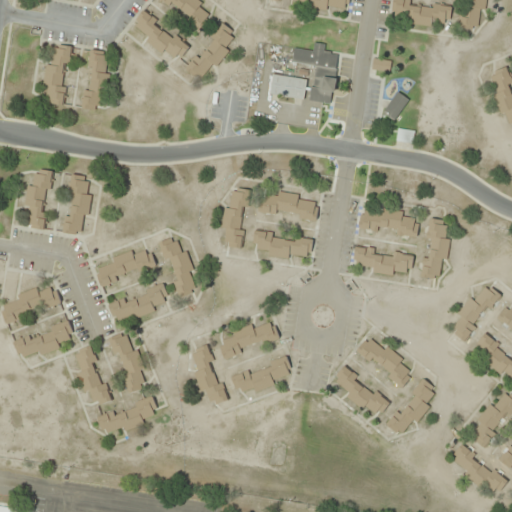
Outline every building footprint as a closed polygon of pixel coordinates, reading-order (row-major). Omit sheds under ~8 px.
[(159,0),(202,32),(215,15),(195,0),(159,0)] [(348,0),(289,0),(289,3),(347,13),(348,0)] [(452,7),(405,0),(393,0),(391,20),(449,28),(452,7)] [(484,0),(464,0),(460,28),(479,32),(484,0)] [(144,11),(131,28),(178,63),(190,46),(144,11)] [(239,36),(222,23),(185,71),(201,84),(239,36)] [(292,63),(315,67),(310,102),(332,105),(340,55),(325,53),(327,44),(315,42),(314,51),(295,48),(292,63)] [(71,46),(50,44),(45,104),(65,107),(71,46)] [(104,112),(111,52),(90,50),(83,109),(104,112)] [(388,72),(391,61),(375,57),(372,69),(388,72)] [(511,128),(511,76),(509,67),(489,73),(506,130),(511,128)] [(304,101),(307,80),(272,75),(269,96),(304,101)] [(383,115),(395,122),(408,99),(396,92),(383,115)] [(397,141),(413,143),(415,131),(398,130),(397,141)] [(54,173),(34,169),(23,227),(43,231),(54,173)] [(63,234),(84,236),(91,177),(71,174),(63,234)] [(244,249),(247,190),(227,189),(224,248),(244,249)] [(317,220),(319,199),(262,192),(259,213),(317,220)] [(363,209),(361,230),(417,237),(420,216),(363,209)] [(450,221),(429,218),(422,278),(442,280),(450,221)] [(313,239),(254,232),(252,246),(261,247),(260,255),(310,261),(313,239)] [(198,293),(183,236),(162,241),(177,298),(198,293)] [(100,287),(156,268),(150,248),(94,267),(100,287)] [(353,268),(411,277),(414,256),(356,248),(353,268)] [(498,293),(480,283),(451,333),(468,343),(498,293)] [(109,303),(115,323),(171,306),(164,286),(109,303)] [(61,303),(55,287),(45,290),(44,287),(0,303),(0,306),(6,323),(61,303)] [(511,304),(509,303),(496,321),(511,331),(511,304)] [(223,359),(280,340),(273,320),(217,339),(223,359)] [(76,343),(70,324),(14,341),(19,360),(76,343)] [(110,337),(128,394),(147,388),(130,331),(110,337)] [(511,355),(484,334),(476,345),(490,356),(486,361),(511,380),(511,355)] [(357,352),(402,388),(415,371),(370,335),(357,352)] [(211,345),(190,351),(205,407),(226,402),(211,345)] [(72,353),(89,409),(111,402),(94,347),(72,353)] [(293,379),(287,359),(231,375),(237,395),(293,379)] [(390,403),(359,379),(361,377),(344,364),(330,382),(378,419),(390,403)] [(387,427),(403,438),(439,390),(423,378),(387,427)] [(511,413),(511,396),(504,390),(468,436),(484,449),(511,413)] [(159,419),(154,400),(97,416),(103,435),(159,419)] [(511,446),(501,464),(511,470),(511,446)]
